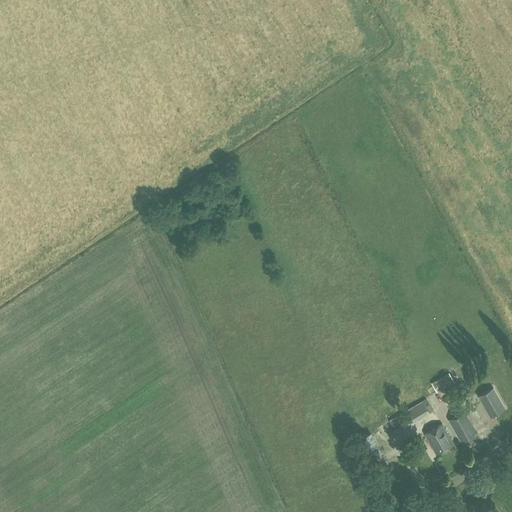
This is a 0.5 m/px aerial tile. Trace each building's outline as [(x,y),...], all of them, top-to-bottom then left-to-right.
[(449,373),(431,383),(437,393),(455,382),(449,373)] [(479,396),(491,417),(505,408),(493,387),(479,396)] [(422,400),(389,420),(397,434),(430,414),(422,400)] [(464,410),(448,419),(460,442),(477,432),(464,410)] [(425,434),(437,454),(454,444),(442,423),(425,434)] [(370,432),(357,439),(373,470),(386,464),(370,432)] [(362,459),(354,463),(358,471),(366,467),(362,459)]
